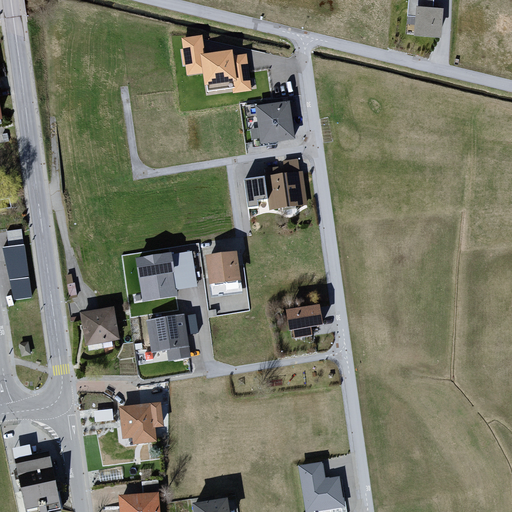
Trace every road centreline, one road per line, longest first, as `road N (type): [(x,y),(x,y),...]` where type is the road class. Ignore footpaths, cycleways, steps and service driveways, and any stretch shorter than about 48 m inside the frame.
road 1 (tertiary): [(11,0),(60,370),(55,405)]
road 2 (residential): [(318,148),(140,175),(127,92)]
road 3 (residential): [(511,85),(303,39)]
road 4 (residential): [(346,353),(318,148)]
road 5 (residential): [(368,511),(346,353)]
road 6 (residential): [(303,39),(149,0)]
road 7 (residential): [(346,353),(213,373)]
